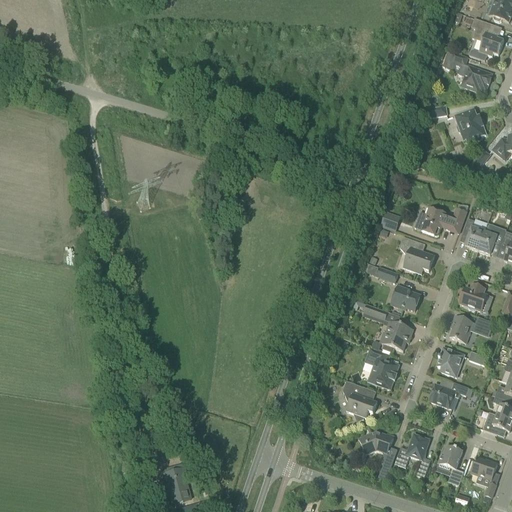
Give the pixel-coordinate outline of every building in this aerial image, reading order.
[(489,18),(494,19),(493,21),(494,23),(499,25),(501,24),(501,22),(508,25),(511,14),(511,1),(507,0),(489,0),(494,2),(489,18)] [(488,35),(491,27),(474,21),(471,30),(475,31),(472,41),(482,44),(479,53),(474,51),(470,53),(469,58),(484,64),(486,57),(492,59),(493,56),(498,58),(504,43),(497,40),(498,39),(488,35)] [(468,60),(453,55),(450,63),(464,69),(468,60)] [(491,77),(482,73),(468,68),(461,88),(477,94),(479,90),(485,93),(487,88),(488,88),(490,82),(489,82),(491,77)] [(446,117),(445,109),(444,108),(426,111),(427,120),(446,117)] [(473,111),(455,118),(458,127),(457,129),(458,134),(461,135),(463,134),(468,146),(481,142),(480,139),(486,137),(479,118),(476,119),(473,111)] [(511,156),(511,139),(509,139),(508,142),(506,141),(505,142),(502,142),(500,145),(499,144),(492,153),(502,161),(507,156),(511,156)] [(482,152),(470,168),(478,174),(490,158),(482,152)] [(458,236),(466,215),(457,211),(454,219),(446,216),(429,210),(427,217),(420,214),(417,221),(416,223),(416,224),(414,230),(436,238),(438,237),(441,228),(449,231),(449,232),(458,236)] [(386,214),(381,229),(395,234),(400,219),(386,214)] [(473,228),(475,223),(468,221),(462,236),(468,238),(465,246),(470,248),(469,250),(478,253),(485,234),(485,232),(473,228)] [(491,237),(485,234),(478,253),(490,258),(494,248),(500,250),(499,253),(501,249),(506,234),(494,230),(491,237)] [(511,236),(506,234),(501,249),(508,251),(503,263),(507,264),(507,266),(511,267),(511,236)] [(403,270),(406,271),(416,275),(418,270),(429,274),(434,258),(418,253),(421,245),(403,239),(400,250),(407,259),(403,270)] [(398,277),(378,270),(375,278),(395,285),(398,277)] [(471,292),(465,290),(459,306),(468,309),(468,310),(468,311),(469,311),(470,312),(471,312),(472,313),(473,312),(474,312),(475,312),(481,314),(487,297),(483,296),(485,291),(472,286),(470,289),(472,290),(471,292)] [(409,292),(397,288),(390,307),(406,313),(407,311),(414,314),(420,298),(408,294),(409,292)] [(511,294),(509,293),(506,303),(501,315),(511,318),(511,315),(511,294)] [(388,315),(367,307),(364,316),(385,323),(388,315)] [(467,346),(474,325),(464,322),(455,319),(452,327),(454,328),(449,340),(467,346)] [(494,325),(477,319),(475,326),(491,332),(494,325)] [(413,332),(404,329),(390,324),(382,346),(384,347),(382,352),(393,355),(394,351),(403,354),(407,340),(410,341),(413,332)] [(370,350),(364,365),(373,368),(368,383),(380,387),(389,391),(392,383),(394,377),(397,369),(388,365),(384,364),(386,357),(386,356),(382,355),(382,354),(380,354),(378,353),(371,351),(370,350)] [(440,374),(457,380),(465,358),(444,351),(440,359),(439,358),(438,361),(440,362),(437,369),(442,370),(440,374)] [(472,354),(469,363),(486,369),(489,360),(472,354)] [(362,400),(365,390),(346,383),(342,394),(348,407),(346,414),(353,416),(357,425),(363,422),(364,420),(366,421),(368,415),(373,416),(377,405),(362,400)] [(429,401),(429,404),(447,410),(450,401),(454,399),(458,401),(460,396),(466,398),(468,390),(453,385),(451,392),(435,387),(432,395),(430,395),(428,400),(429,401)] [(511,398),(511,387),(508,386),(504,396),(497,393),(495,399),(509,404),(511,398)] [(500,408),(496,418),(511,423),(511,411),(507,409),(509,404),(495,399),(493,405),(496,406),(500,408)] [(509,434),(511,426),(511,423),(496,418),(494,423),(491,421),(489,426),(485,425),(482,433),(496,438),(499,430),(509,434)] [(372,436),(359,441),(366,458),(377,453),(387,457),(393,440),(380,435),(380,436),(376,435),(373,437),(372,436)] [(430,442),(414,436),(408,452),(400,450),(394,466),(405,470),(409,458),(421,463),(416,478),(424,481),(431,463),(423,460),(430,442)] [(456,472),(462,454),(455,451),(454,452),(446,449),(443,456),(442,456),(438,466),(450,470),(448,474),(451,475),(448,485),(458,489),(464,475),(456,472)] [(489,465),(476,460),(471,476),(491,483),(497,467),(489,464),(489,465)] [(378,481),(386,484),(393,464),(385,461),(378,481)] [(171,506),(191,501),(181,466),(161,471),(167,493),(165,494),(167,500),(169,499),(171,506)] [(496,488),(489,485),(484,498),(491,501),(496,488)] [(211,511),(209,502),(193,507),(194,511),(191,511),(190,508),(182,511),(211,511)]
